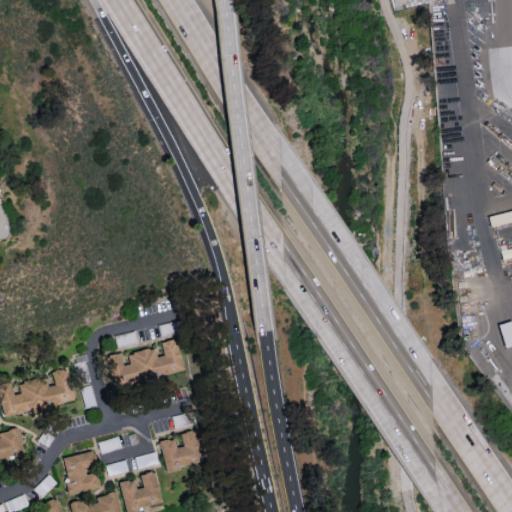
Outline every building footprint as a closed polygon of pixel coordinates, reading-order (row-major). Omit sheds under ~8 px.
[(511,220),(511,210),(498,212),(499,222),(511,220)] [(111,389),(183,375),(176,339),(161,342),(163,355),(157,356),(155,348),(127,354),(129,364),(122,365),(120,352),(105,355),(111,389)] [(0,409),(1,415),(72,403),(66,368),(51,371),(53,385),(46,386),(45,378),(17,383),(19,393),(12,395),(10,382),(0,383),(0,409)] [(0,460),(22,456),(17,428),(0,431),(0,460)] [(158,441),(164,470),(200,462),(193,430),(178,433),(181,446),(175,447),(173,438),(158,441)] [(67,494),(98,487),(95,472),(85,474),(83,466),(95,464),(92,450),(62,457),(67,482),(64,482),(67,494)] [(160,504),(153,471),(139,474),(141,487),(135,488),(133,479),(118,482),(125,511),(160,504)] [(119,511),(115,492),(95,496),(95,499),(69,504),(70,511),(119,511)] [(32,511),(61,511),(56,498),(41,503),(44,511),(36,511),(32,511)]
